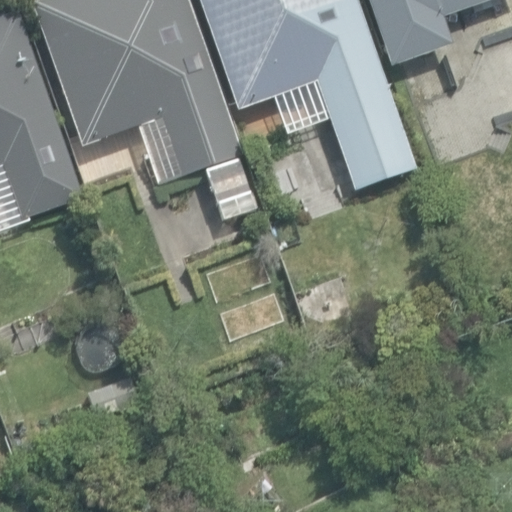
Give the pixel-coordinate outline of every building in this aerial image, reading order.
[(158,120),(169,149),(231,127),(185,0),(44,0),(29,6),(80,147),(158,120)] [(195,0),(235,115),(314,88),(322,112),(385,91),(354,0),(195,0)] [(364,0),(390,70),(452,47),(442,19),(495,0),(364,0)] [(0,168),(20,222),(81,200),(14,13),(1,18),(0,14),(0,168)] [(411,110),(423,143),(452,132),(442,100),(411,110)] [(200,168),(215,207),(245,195),(230,156),(200,168)] [(292,289),(304,334),(353,319),(340,275),(292,289)]
